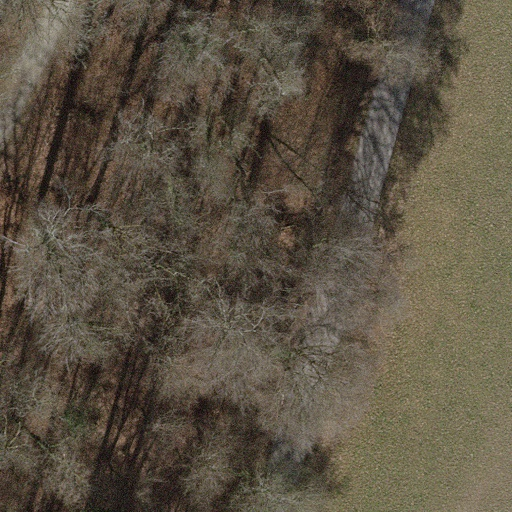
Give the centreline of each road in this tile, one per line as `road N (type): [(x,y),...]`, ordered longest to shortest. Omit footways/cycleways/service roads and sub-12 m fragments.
road 1 (residential): [(388,0),(263,511)]
road 2 (track): [(75,0),(0,139)]
